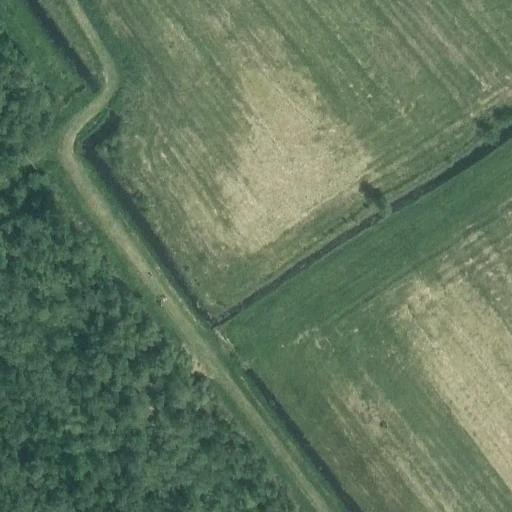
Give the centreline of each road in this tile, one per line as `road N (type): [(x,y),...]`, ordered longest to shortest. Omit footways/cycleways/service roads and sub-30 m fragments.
road 1 (track): [(70,0),(114,70),(112,93),(70,131),(59,153),(212,358)]
road 2 (track): [(511,163),(212,358)]
road 3 (track): [(109,511),(90,483),(92,466),(212,358)]
road 4 (track): [(212,358),(332,511)]
